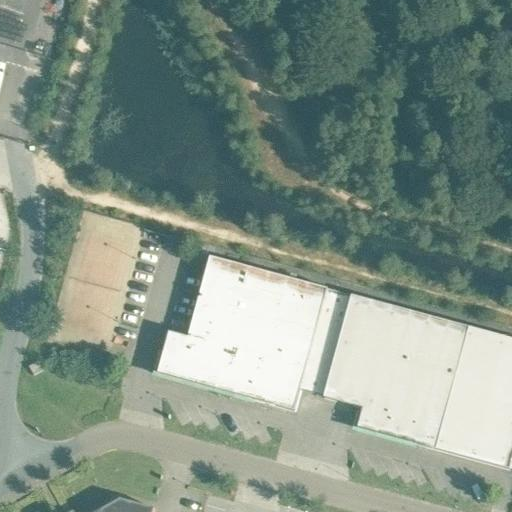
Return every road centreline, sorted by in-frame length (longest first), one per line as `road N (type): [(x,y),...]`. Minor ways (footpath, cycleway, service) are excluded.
road 1 (unclassified): [(412,511),(125,434),(27,474)]
road 2 (unclassified): [(27,474),(2,403),(29,279),(23,164)]
